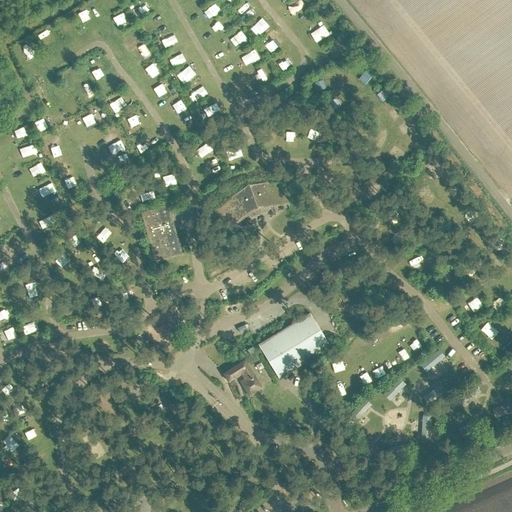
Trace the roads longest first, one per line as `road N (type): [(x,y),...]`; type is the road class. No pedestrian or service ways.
road 1 (unclassified): [(511,215),(337,0)]
road 2 (unknown): [(339,235),(373,252),(489,384)]
road 3 (unknown): [(235,107),(302,69),(298,46),(259,0)]
road 4 (unknown): [(325,221),(303,168),(257,154),(235,107)]
road 5 (tertiary): [(368,511),(511,446)]
road 6 (unknown): [(325,221),(310,221),(196,288)]
road 7 (unknown): [(235,107),(171,0)]
